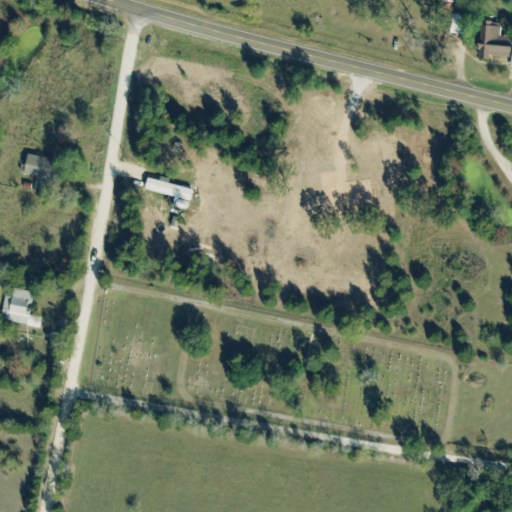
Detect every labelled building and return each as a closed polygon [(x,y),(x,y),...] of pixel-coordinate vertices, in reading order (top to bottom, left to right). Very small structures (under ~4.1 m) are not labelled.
[(473,16),(455,16),(455,35),(472,36),(473,16)] [(511,38),(504,37),(506,28),(494,26),(491,51),(486,50),(485,57),(511,60),(511,38)] [(61,161),(32,155),(28,175),(57,181),(61,161)] [(148,192),(193,202),(196,189),(162,181),(151,179),(148,192)] [(44,319),(30,316),(34,293),(16,289),(14,299),(6,297),(1,320),(42,328),(44,319)]
